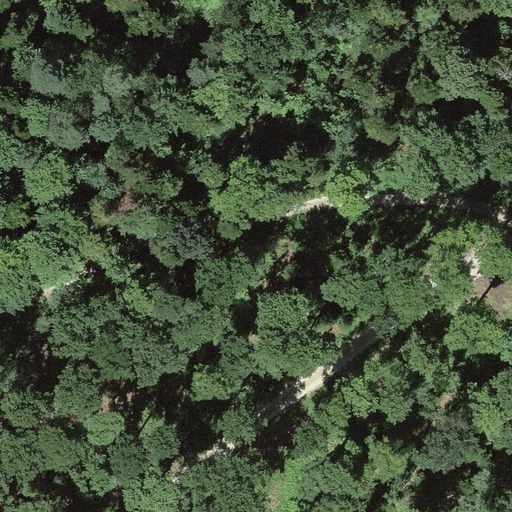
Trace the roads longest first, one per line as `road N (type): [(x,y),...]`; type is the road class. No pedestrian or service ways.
road 1 (track): [(74,270),(263,210),(340,197),(511,206)]
road 2 (track): [(163,511),(256,413),(445,276),(511,250)]
